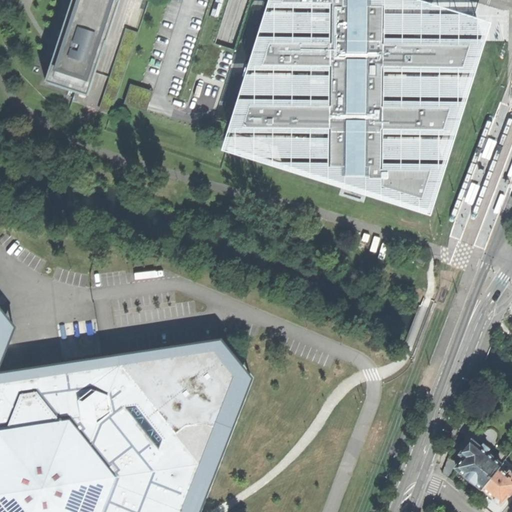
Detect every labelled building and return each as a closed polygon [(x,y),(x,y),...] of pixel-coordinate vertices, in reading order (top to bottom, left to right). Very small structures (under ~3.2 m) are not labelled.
[(120,0),(72,0),(46,81),(89,96),(120,0)] [(427,209),(480,41),(385,40),(385,24),(385,8),(431,9),(402,0),(274,0),(229,146),(427,209)] [(431,10),(431,9),(385,8),(385,24),(385,40),(480,41),(481,41),(481,21),(463,21),(463,17),(444,17),(444,11),(431,10)] [(112,114),(134,47),(123,43),(127,28),(126,28),(99,110),(112,114)] [(123,43),(134,47),(138,32),(127,28),(123,43)] [(147,111),(153,91),(142,88),(130,84),(124,104),(147,111)] [(481,157),(489,160),(496,142),(488,139),(481,157)] [(464,201),(472,204),(479,186),(471,183),(464,201)] [(504,196),(500,194),(493,213),(497,214),(503,198),(504,196)] [(416,263),(423,266),(426,259),(407,252),(404,259),(416,263)] [(413,271),(416,263),(404,259),(401,267),(413,271)] [(201,511),(255,376),(224,339),(120,353),(120,364),(201,463),(182,511),(201,511)] [(0,511),(182,511),(201,463),(120,364),(0,382),(0,511)] [(483,444),(480,447),(471,440),(466,446),(460,454),(464,457),(463,458),(459,461),(456,467),(458,469),(481,489),(503,462),(507,457),(500,451),(494,459),(486,452),(489,449),(483,444)] [(456,461),(448,458),(442,473),(448,478),(451,475),(456,461)] [(498,503),(501,505),(509,495),(511,491),(511,469),(503,462),(481,489),(487,494),(493,498),(491,500),(497,504),(498,503)]
